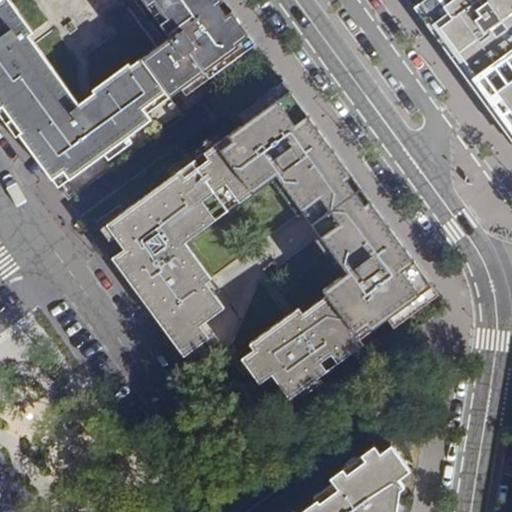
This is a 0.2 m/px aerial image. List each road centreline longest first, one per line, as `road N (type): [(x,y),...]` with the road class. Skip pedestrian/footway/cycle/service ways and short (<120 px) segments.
road 1 (tertiary): [(295,0),(460,224),(491,285)]
road 2 (residential): [(28,226),(200,450)]
road 3 (tertiary): [(491,285),(497,340),(471,511)]
